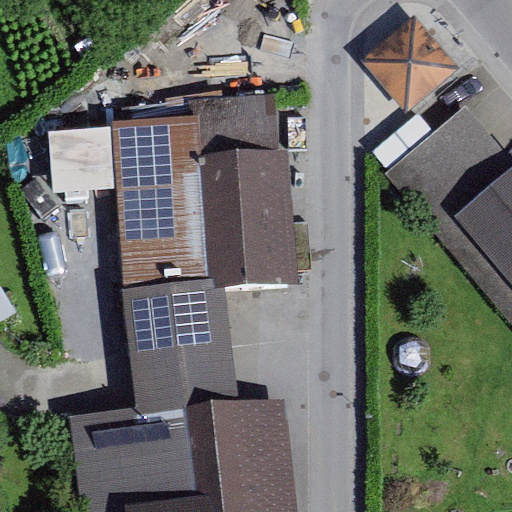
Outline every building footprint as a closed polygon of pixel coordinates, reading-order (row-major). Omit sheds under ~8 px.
[(436,17),(380,65),(423,116),(479,68),(436,17)] [(130,126),(142,295),(243,282),(244,295),(319,287),(305,156),(296,157),(292,98),(218,102),(219,121),(130,126)] [(511,142),(482,109),(400,182),(511,308),(511,142)] [(96,511),(155,511),(217,504),(205,414),(259,407),(254,368),(244,295),(243,282),(142,295),(154,389),(157,411),(85,420),(96,511)] [(314,511),(301,402),(259,407),(205,414),(217,504),(155,511),(314,511)]
